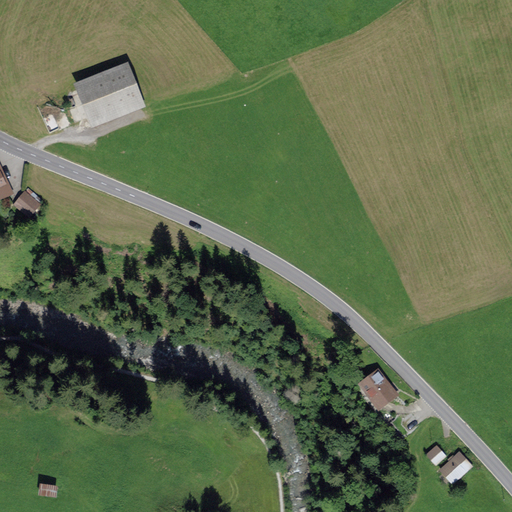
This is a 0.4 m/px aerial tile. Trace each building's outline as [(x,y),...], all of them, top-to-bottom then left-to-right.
[(126,72),(80,89),(91,118),(95,128),(104,124),(101,119),(138,104),(126,72)] [(38,205),(25,194),(16,205),(29,216),(38,205)] [(378,374),(366,383),(371,389),(367,391),(378,406),(393,394),(378,374)] [(427,455),(436,465),(445,456),(437,447),(427,455)] [(471,466),(460,453),(441,471),(452,484),(471,466)] [(56,488),(40,485),(39,494),(55,496),(56,488)]
